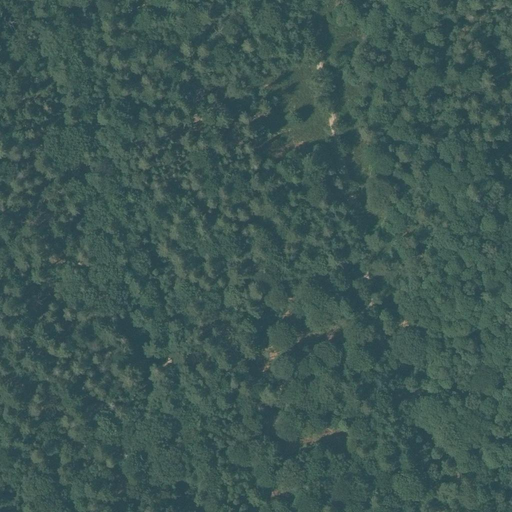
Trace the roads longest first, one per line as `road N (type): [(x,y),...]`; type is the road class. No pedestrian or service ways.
road 1 (track): [(218,511),(51,0)]
road 2 (track): [(294,0),(436,511)]
